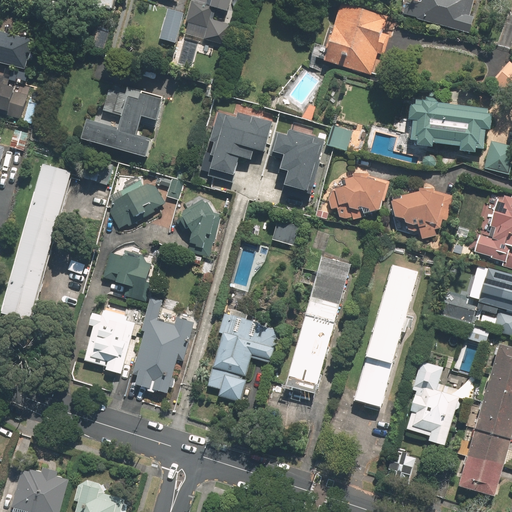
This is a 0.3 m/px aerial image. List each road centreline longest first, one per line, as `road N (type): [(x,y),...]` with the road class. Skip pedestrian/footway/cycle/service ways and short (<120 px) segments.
road 1 (residential): [(0,384),(179,449)]
road 2 (tertiary): [(199,455),(371,511)]
